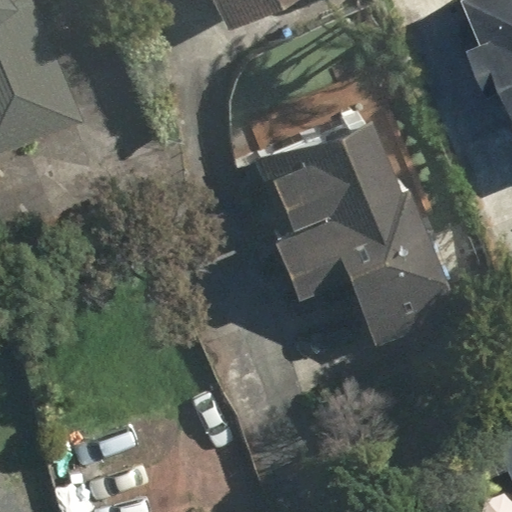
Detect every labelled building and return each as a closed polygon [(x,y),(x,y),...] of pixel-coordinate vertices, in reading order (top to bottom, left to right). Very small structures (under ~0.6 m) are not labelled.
[(0,0),(0,135),(73,108),(32,0),(0,0)] [(244,0),(208,0),(217,15),(244,0)] [(511,0),(477,0),(485,20),(457,30),(477,82),(491,76),(507,117),(511,115),(511,0)] [(455,299),(399,171),(387,176),(355,104),(248,152),(276,215),(257,224),(283,282),(328,262),(363,339),(455,299)] [(511,420),(492,429),(511,475),(511,420)] [(230,511),(201,494),(131,511),(230,511)]
